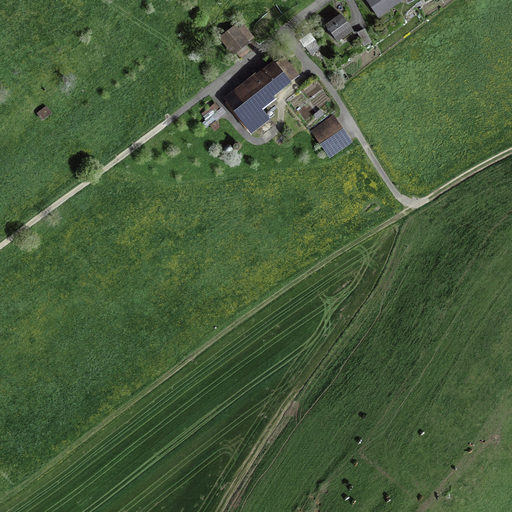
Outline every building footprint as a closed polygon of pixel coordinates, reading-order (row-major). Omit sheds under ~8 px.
[(389,5),(391,8),(402,0),(401,0),(364,0),(375,15),(389,5)] [(325,26),(338,44),(340,42),(342,45),(353,37),(351,34),(354,32),(341,15),(325,26)] [(239,30),(236,26),(219,39),(234,57),(237,55),(241,59),(250,51),(247,47),(250,45),(249,44),(255,39),(244,25),(239,30)] [(364,47),(372,43),(365,29),(357,32),(364,47)] [(297,35),(301,40),(300,41),(304,47),(314,41),(309,35),(307,36),(304,31),(297,35)] [(300,77),(285,58),(276,65),(274,63),(257,76),(256,74),(223,99),(226,103),(225,103),(251,136),(271,121),(263,112),(277,101),(275,99),(292,85),(291,84),(300,77)] [(201,124),(205,129),(210,126),(214,132),(220,128),(216,122),(227,114),(222,108),(221,110),(216,103),(201,114),(206,120),(201,124)] [(51,113),(46,108),(37,115),(42,121),(51,113)] [(325,114),(321,110),(313,116),(317,121),(325,114)] [(330,159),(353,143),(334,115),(311,131),(330,159)]
